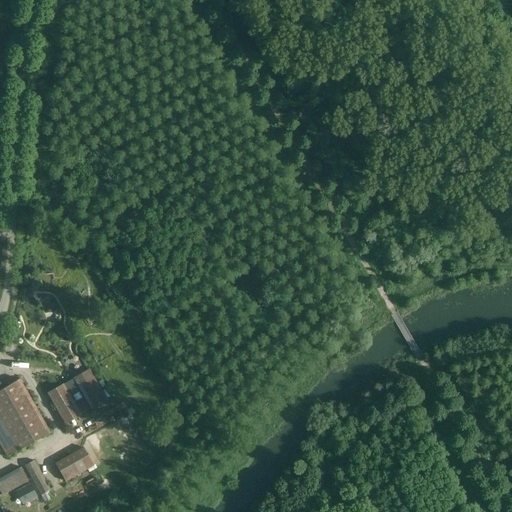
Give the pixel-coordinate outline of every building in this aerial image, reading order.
[(63,385),(63,384),(47,393),(65,423),(80,415),(80,414),(90,408),(91,409),(106,400),(89,369),(73,378),(74,379),(63,385)] [(0,442),(8,456),(50,432),(19,379),(0,389),(0,442)] [(65,481),(93,465),(83,448),(55,464),(50,467),(58,481),(63,478),(65,481)] [(50,490),(34,460),(25,465),(40,495),(50,490)] [(28,481),(21,467),(0,478),(0,491),(2,495),(3,494),(5,498),(11,495),(9,491),(28,481)]
